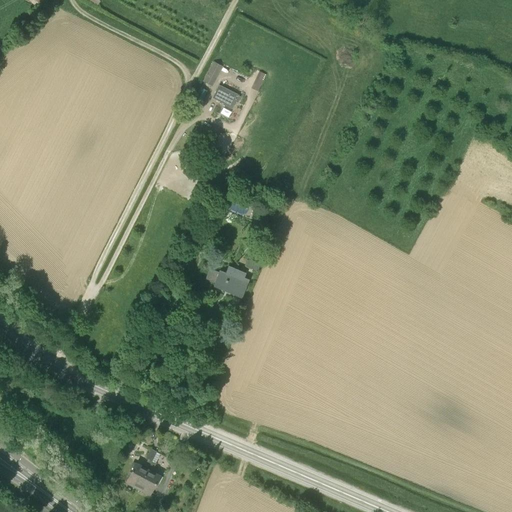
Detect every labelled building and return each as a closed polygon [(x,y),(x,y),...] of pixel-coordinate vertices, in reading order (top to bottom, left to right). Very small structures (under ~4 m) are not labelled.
[(212,87),(223,68),(215,63),(203,81),(212,87)] [(266,75),(259,72),(258,73),(251,89),(258,92),(266,75)] [(237,104),(241,96),(239,95),(219,85),(212,98),(224,104),(223,105),(232,110),(235,103),(237,104)] [(270,240),(273,234),(266,232),(264,238),(270,240)] [(257,272),(260,265),(248,260),(245,266),(257,272)] [(247,269),(232,264),(231,267),(228,266),(226,273),(219,270),(213,285),(214,285),(213,286),(241,298),(241,296),(242,297),(249,280),(244,278),(247,269)] [(211,280),(216,269),(211,267),(206,278),(211,280)] [(185,313),(191,303),(185,300),(187,295),(181,292),(174,307),(185,313)] [(129,373),(120,369),(117,375),(126,379),(129,373)] [(146,459),(148,460),(152,462),(156,453),(157,452),(151,449),(146,459)] [(159,484),(162,477),(160,476),(161,475),(152,471),(156,463),(155,463),(159,454),(156,453),(152,462),(138,485),(151,492),(156,483),(159,484)] [(138,485),(152,462),(148,460),(144,467),(136,462),(133,461),(130,468),(133,469),(127,480),(138,485)]
